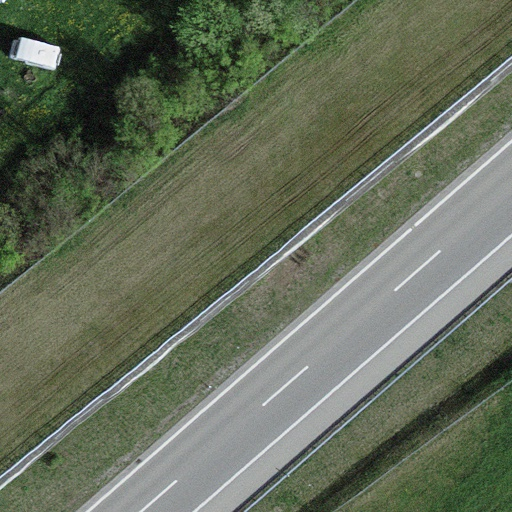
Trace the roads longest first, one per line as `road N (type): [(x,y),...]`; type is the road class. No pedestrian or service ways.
road 1 (motorway): [(488,0),(0,389)]
road 2 (motorway): [(136,511),(511,185)]
